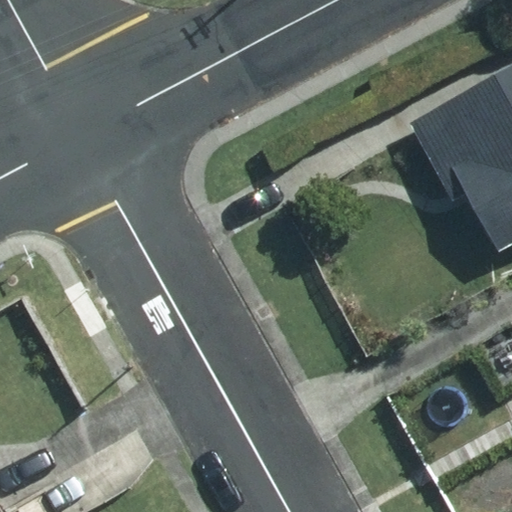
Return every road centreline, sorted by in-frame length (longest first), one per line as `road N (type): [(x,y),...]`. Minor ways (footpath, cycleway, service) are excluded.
road 1 (residential): [(290,511),(81,132)]
road 2 (residential): [(81,132),(335,0)]
road 3 (residential): [(81,132),(7,0)]
